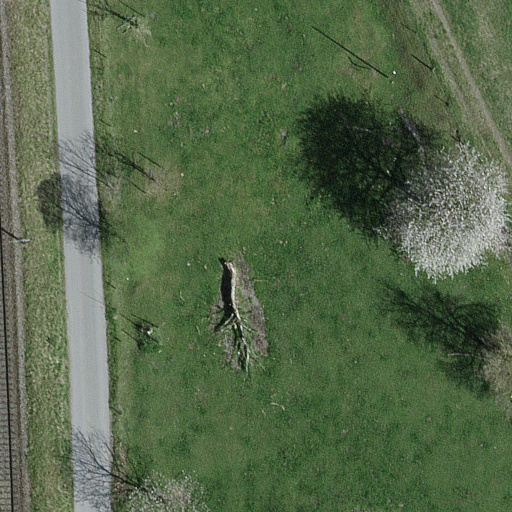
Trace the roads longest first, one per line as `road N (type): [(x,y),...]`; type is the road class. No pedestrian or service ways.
road 1 (unclassified): [(68,0),(91,511)]
road 2 (track): [(422,0),(511,181)]
